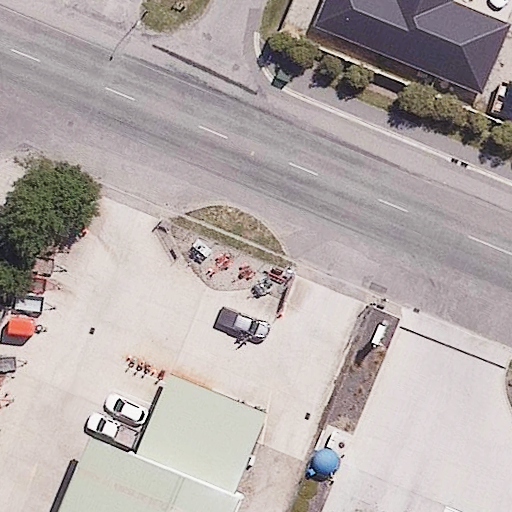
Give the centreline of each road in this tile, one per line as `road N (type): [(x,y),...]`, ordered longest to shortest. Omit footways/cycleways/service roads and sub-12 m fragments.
road 1 (unclassified): [(191,121),(511,253)]
road 2 (unclassified): [(0,43),(191,121)]
road 3 (residential): [(191,121),(240,0)]
